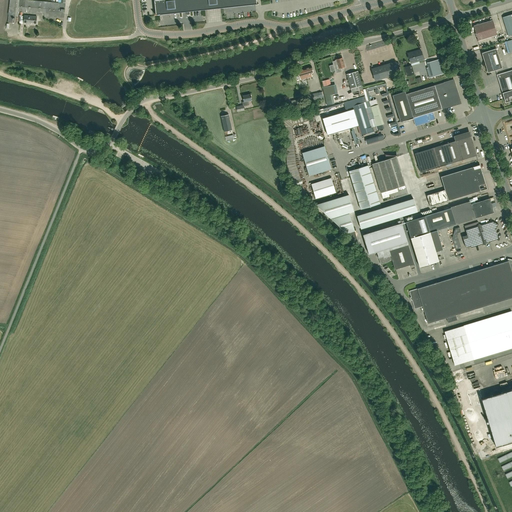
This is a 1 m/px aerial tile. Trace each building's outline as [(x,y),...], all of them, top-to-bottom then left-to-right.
[(64,18),(65,4),(23,0),(10,0),(8,22),(14,23),(14,20),(15,20),(15,18),(15,17),(16,13),(19,13),(19,11),(44,13),(44,15),(45,15),(45,16),(64,18)] [(154,0),(156,15),(205,10),(257,4),(256,0),(154,0)] [(511,14),(510,15),(504,17),(502,17),(504,22),(508,36),(511,35),(511,14)] [(36,25),(37,17),(24,16),(24,24),(36,25)] [(478,41),(497,35),(492,20),(473,26),(478,41)] [(502,68),(500,59),(496,48),(482,53),(488,72),(502,68)] [(411,63),(423,59),(421,49),(408,53),(411,63)] [(340,68),(345,67),(342,58),(336,60),(340,72),(341,72),(340,68)] [(430,62),(434,77),(444,74),(439,59),(430,62)] [(340,72),(336,60),(337,61),(333,62),(333,65),(332,65),(332,68),(334,68),(336,73),(340,72)] [(375,81),(399,73),(396,63),(387,66),(386,64),(371,69),(375,81)] [(297,71),(299,77),(300,77),(301,80),(309,77),(309,76),(311,75),(311,74),(313,73),(312,66),(297,71)] [(511,70),(497,75),(505,102),(511,100),(511,70)] [(346,74),(350,89),(362,85),(358,71),(346,74)] [(400,122),(414,118),(416,125),(435,120),(433,112),(461,103),(454,79),(406,94),(405,91),(392,95),(400,122)] [(323,97),(321,92),(306,95),(308,100),(323,97)] [(248,101),(252,100),(251,94),(243,96),(244,102),(242,102),(243,105),(236,106),(237,112),(244,110),(243,106),(249,105),(248,101)] [(362,135),(372,132),(363,103),(353,106),(362,135)] [(354,109),(323,118),(326,128),(331,127),(333,133),(359,125),(354,109)] [(221,116),(224,132),(232,130),(229,114),(221,116)] [(448,164),(462,160),(477,155),(471,136),(470,136),(469,132),(455,137),(456,141),(445,144),(433,148),(438,167),(448,164)] [(418,157),(424,155),(420,143),(414,145),(418,157)] [(324,146),(302,153),(309,176),(331,169),(324,146)] [(385,160),(372,164),(381,193),(405,185),(396,156),(385,155),(385,160)] [(368,165),(349,171),(361,209),(380,204),(368,165)] [(487,189),(480,165),(441,177),(445,190),(427,195),(430,206),(487,189)] [(311,184),(315,198),(336,192),(331,178),(311,184)] [(354,213),(348,196),(314,206),(353,242),(357,241),(349,215),(354,213)] [(450,207),(451,208),(441,211),(446,227),(456,224),(475,218),(494,213),(490,198),(471,204),(470,201),(450,207)] [(413,199),(357,216),(361,229),(417,212),(413,199)] [(441,211),(425,216),(406,222),(411,238),(419,267),(439,261),(439,260),(437,255),(436,253),(442,251),(436,230),(446,227),(441,211)] [(495,230),(498,224),(493,221),(481,225),(479,224),(477,226),(465,230),(467,235),(462,237),(465,247),(470,245),(471,247),(483,244),(485,245),(487,243),(498,239),(495,230)] [(395,270),(414,264),(408,245),(401,223),(363,235),(368,253),(388,247),(390,252),(392,260),(395,270)] [(377,252),(380,264),(389,262),(389,261),(392,260),(390,252),(388,247),(368,253),(369,254),(377,252)] [(428,323),(446,318),(448,323),(457,320),(456,315),(511,297),(511,259),(508,259),(507,261),(508,261),(409,291),(415,309),(423,306),(428,323)] [(511,320),(509,312),(444,331),(445,335),(443,335),(444,339),(446,339),(454,365),(511,347),(511,320)] [(511,388),(480,399),(495,447),(511,441),(511,388)]
